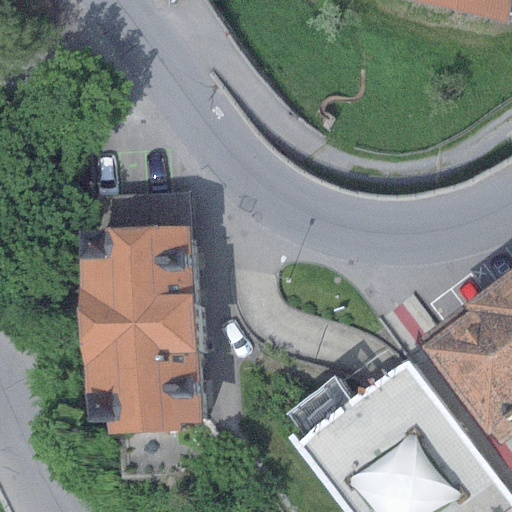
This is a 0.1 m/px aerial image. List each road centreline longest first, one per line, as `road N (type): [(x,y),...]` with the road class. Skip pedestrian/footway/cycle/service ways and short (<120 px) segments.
road 1 (tertiary): [(511,204),(443,232),(405,235),(338,228),(287,207),(240,169),(179,97),(113,0)]
road 2 (tertiary): [(0,386),(63,511)]
